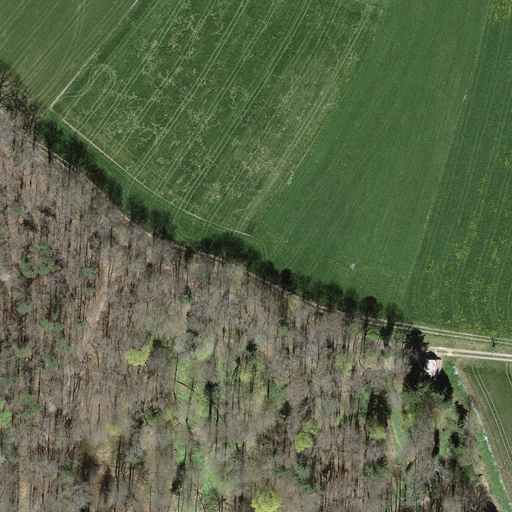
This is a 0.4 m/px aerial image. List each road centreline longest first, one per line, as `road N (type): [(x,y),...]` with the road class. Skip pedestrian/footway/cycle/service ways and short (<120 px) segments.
road 1 (track): [(511,342),(369,322),(282,295),(146,235),(12,135)]
road 2 (track): [(511,359),(340,340),(152,263)]
road 3 (track): [(85,362),(105,353),(128,313),(149,301),(237,316),(304,347),(340,340)]
road 4 (track): [(304,347),(320,471),(402,478),(375,511)]
road 5 (track): [(0,387),(30,406),(51,404),(92,350),(111,294),(152,263)]
road 6 (track): [(0,121),(152,263)]
road 7 (track): [(294,511),(253,474),(226,464),(201,467),(133,511)]
